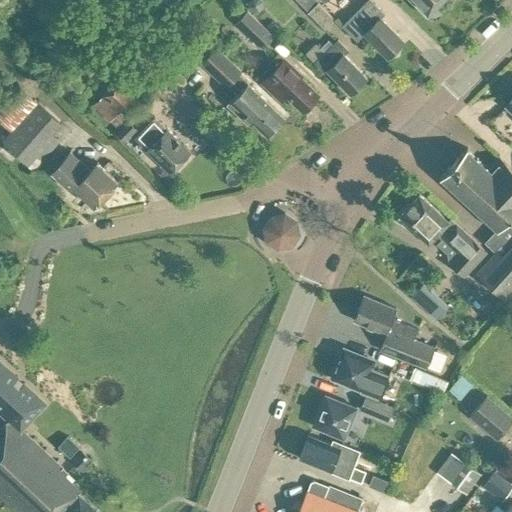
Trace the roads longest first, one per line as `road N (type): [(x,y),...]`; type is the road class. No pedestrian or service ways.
road 1 (tertiary): [(215,511),(341,216)]
road 2 (residential): [(83,232),(277,193),(309,194),(341,216)]
road 3 (tertiary): [(341,216),(379,157),(511,27)]
